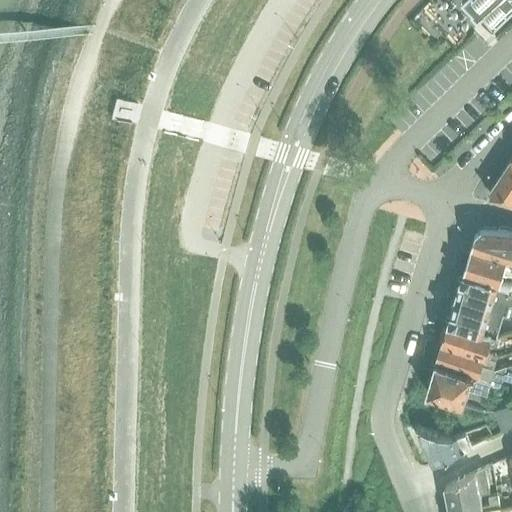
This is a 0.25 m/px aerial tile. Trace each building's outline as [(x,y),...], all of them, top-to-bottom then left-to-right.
[(511,0),(463,0),(473,9),(472,11),(478,17),(485,11),(489,15),(490,16),(495,21),(511,4),(511,0)] [(511,157),(487,194),(511,201),(511,157)] [(475,231),(471,247),(511,258),(511,229),(483,227),(475,231)] [(511,258),(471,247),(463,271),(501,281),(507,261),(511,262),(511,258)] [(407,294),(418,254),(400,249),(389,290),(407,294)] [(463,271),(456,296),(505,310),(504,310),(508,311),(510,302),(511,302),(511,284),(501,281),(463,271)] [(456,296),(449,320),(497,334),(504,310),(505,310),(456,296)] [(449,320),(443,341),(485,353),(487,349),(493,351),(498,352),(496,356),(504,352),(511,349),(511,330),(505,333),(498,334),(497,334),(449,320)] [(443,341),(437,361),(479,374),(485,353),(443,341)] [(487,349),(485,353),(479,374),(491,378),(493,371),(492,371),(496,356),(498,352),(493,351),(487,349)] [(437,361),(428,391),(474,404),(486,407),(490,394),(488,392),(490,384),(501,387),(504,378),(511,380),(511,365),(493,371),(491,378),(479,374),(437,361)] [(502,430),(511,424),(511,404),(509,406),(495,410),(502,430)] [(452,435),(418,426),(435,462),(472,444),(469,437),(479,433),(482,439),(493,434),(487,424),(452,435)] [(446,484),(451,511),(472,511),(484,510),(480,493),(490,491),(485,465),(476,469),(446,484)]
